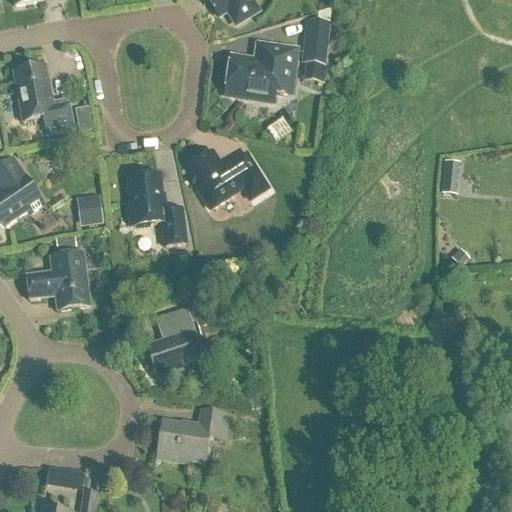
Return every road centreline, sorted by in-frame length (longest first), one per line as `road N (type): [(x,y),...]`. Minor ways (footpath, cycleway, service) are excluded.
road 1 (residential): [(100,27),(112,121),(127,147),(172,141),(189,119),(196,45),(179,23),(164,19)]
road 2 (residential): [(0,451),(99,460),(120,447),(130,416),(125,389),(93,359),(35,352)]
